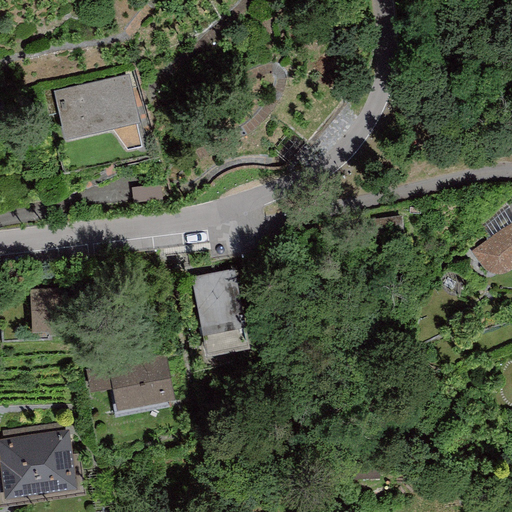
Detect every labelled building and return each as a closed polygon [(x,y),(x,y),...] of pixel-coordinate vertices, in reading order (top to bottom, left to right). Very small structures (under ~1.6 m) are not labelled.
[(138,126),(127,77),(55,94),(66,142),(138,126)] [(511,224),(507,228),(496,234),(487,241),(477,247),(471,253),(476,260),(484,269),(490,275),(497,276),(504,276),(507,274),(511,270),(511,224)] [(234,273),(192,280),(205,360),(249,351),(234,273)] [(29,292),(32,336),(77,333),(74,289),(29,292)] [(173,403),(165,356),(85,369),(90,395),(111,392),(115,415),(173,403)] [(77,493),(68,432),(0,441),(0,470),(5,504),(77,493)]
